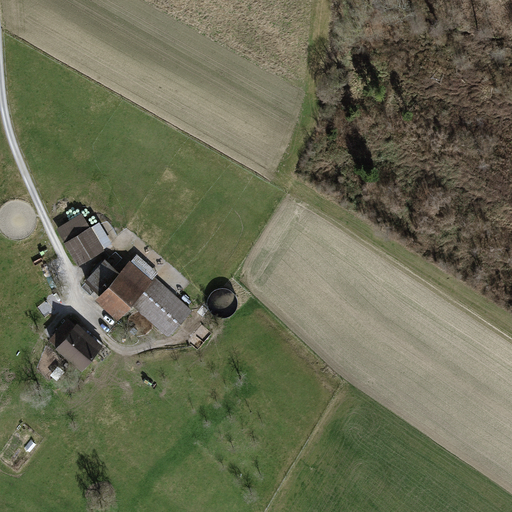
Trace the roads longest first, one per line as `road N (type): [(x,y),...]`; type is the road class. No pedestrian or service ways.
road 1 (residential): [(0,76),(16,151),(96,330)]
road 2 (track): [(96,330),(129,352),(180,338),(204,309)]
